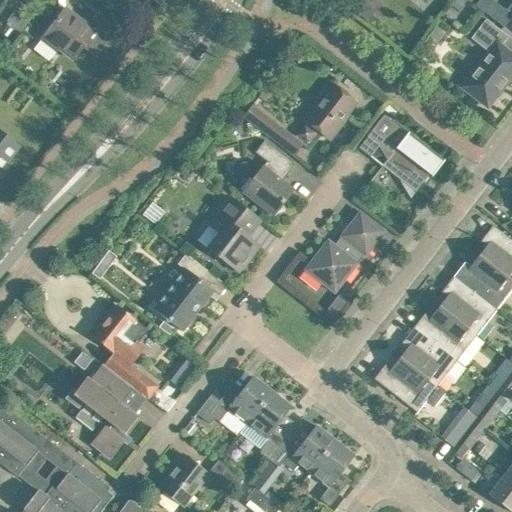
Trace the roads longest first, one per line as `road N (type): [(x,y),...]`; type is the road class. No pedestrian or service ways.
road 1 (secondary): [(3,259),(147,116),(237,0)]
road 2 (secondary): [(208,0),(27,218),(3,259)]
road 3 (residential): [(321,386),(511,138)]
road 4 (residential): [(345,173),(243,304),(249,330),(321,386)]
